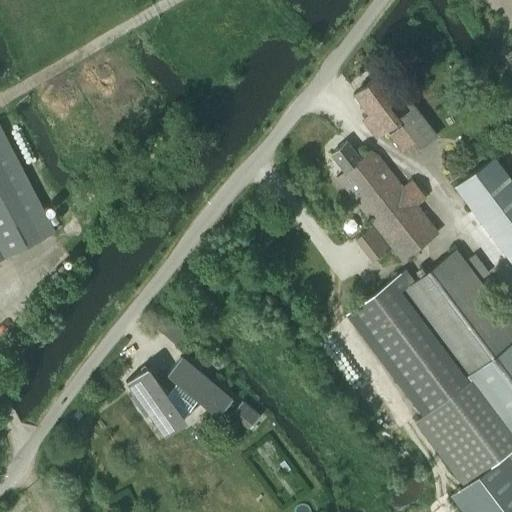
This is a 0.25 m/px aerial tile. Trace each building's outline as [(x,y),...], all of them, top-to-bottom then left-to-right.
[(384,129),(402,152),(414,143),(419,149),(435,136),(399,88),(391,94),(376,75),(354,93),(369,113),(363,118),(375,135),(384,129)] [(0,258),(3,257),(53,231),(0,128),(0,258)] [(337,177),(402,260),(436,232),(416,205),(426,197),(411,178),(401,186),(371,148),(360,158),(345,142),(329,154),(343,172),(337,177)] [(454,186),(511,263),(511,182),(493,156),(454,186)] [(398,274),(347,312),(424,413),(413,421),(462,485),(511,447),(511,325),(461,257),(455,250),(446,257),(407,286),(398,274)] [(217,416),(231,399),(180,356),(166,373),(176,381),(165,394),(146,366),(125,381),(137,398),(134,400),(145,415),(148,413),(161,432),(182,417),(197,399),(217,416)] [(259,416),(241,400),(231,413),(249,428),(259,416)] [(78,419),(82,414),(77,410),(73,415),(78,419)]
